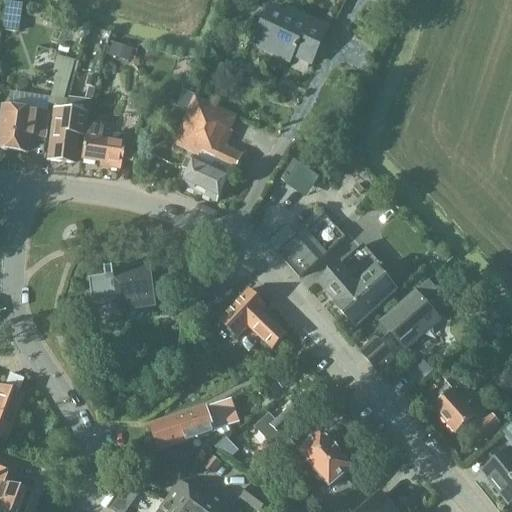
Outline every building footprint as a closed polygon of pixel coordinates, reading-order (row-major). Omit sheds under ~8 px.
[(312,68),(329,27),(291,10),(288,15),(268,7),(251,47),(289,66),(293,59),(312,68)] [(130,50),(110,44),(106,56),(126,62),(130,50)] [(48,107),(52,108),(46,161),(73,164),(76,136),(82,136),(84,117),(87,117),(90,101),(67,98),(71,83),(58,80),(57,83),(55,82),(48,107)] [(176,104),(189,110),(195,96),(182,90),(176,104)] [(242,155),(226,147),(232,134),(229,133),(236,117),(194,99),(174,146),(196,156),(182,187),(218,200),(230,172),(234,173),(242,155)] [(0,150),(24,154),(27,129),(32,130),(35,113),(0,108),(0,150)] [(133,141),(123,140),(124,137),(111,135),(110,143),(99,141),(101,129),(98,126),(85,124),(83,139),(82,139),(79,161),(107,165),(107,169),(118,171),(120,161),(130,163),(133,141)] [(288,228),(268,245),(298,279),(318,263),(288,228)] [(356,283),(339,263),(315,284),(332,304),(331,304),(353,331),(398,293),(375,267),(356,283)] [(151,276),(147,276),(146,267),(104,273),(104,275),(105,275),(106,278),(89,281),(92,307),(104,305),(106,318),(120,316),(118,308),(151,303),(150,295),(153,294),(151,276)] [(232,294),(216,277),(195,297),(212,314),(232,294)] [(429,283),(417,293),(382,323),(383,325),(366,340),(370,345),(360,354),(379,375),(394,361),(379,344),(391,333),(407,352),(442,322),(425,302),(437,291),(429,283)] [(248,291),(234,306),(219,322),(237,339),(247,328),(272,350),(286,335),(262,313),(267,309),(248,291)] [(506,334),(496,323),(465,352),(475,363),(506,334)] [(446,383),(464,367),(457,358),(439,374),(446,383)] [(0,387),(0,440),(5,442),(22,396),(16,394),(21,381),(8,376),(3,389),(0,387)] [(486,418),(479,410),(477,408),(471,413),(452,391),(429,410),(452,437),(470,423),(475,428),(471,431),(476,437),(481,442),(499,426),(490,415),(486,418)] [(271,449),(315,407),(304,396),(275,422),(268,415),(253,429),(271,449)] [(206,408),(177,417),(186,444),(215,435),(215,434),(229,429),(240,425),(232,400),(206,409),(206,408)] [(186,444),(177,417),(148,427),(157,454),(186,444)] [(511,428),(503,436),(511,446),(511,448),(485,471),(493,480),(489,483),(508,506),(511,502),(511,428)] [(277,453),(313,494),(318,500),(320,498),(331,511),(353,491),(342,479),(352,470),(321,436),(300,455),(289,443),(277,453)] [(219,465),(211,459),(203,469),(211,474),(219,465)] [(259,468),(255,462),(248,463),(242,467),(249,476),(259,468)] [(0,511),(26,511),(32,498),(7,489),(15,469),(0,463),(0,511)] [(179,511),(200,511),(207,503),(206,503),(179,482),(165,502),(174,508),(179,511)] [(122,491),(118,498),(129,505),(137,493),(134,492),(124,488),(122,491)] [(260,511),(268,502),(248,488),(239,499),(256,511),(260,511)] [(213,494),(206,503),(207,503),(200,511),(229,511),(232,509),(213,494)] [(395,511),(381,494),(358,511),(395,511)]
